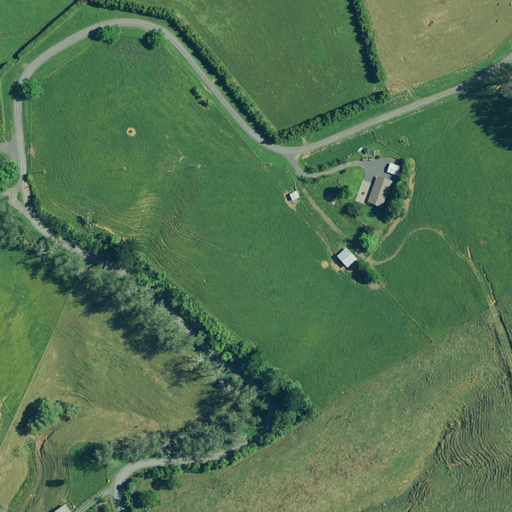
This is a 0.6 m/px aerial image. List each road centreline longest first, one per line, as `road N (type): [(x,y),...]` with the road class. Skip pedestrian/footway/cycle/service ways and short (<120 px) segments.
road 1 (unclassified): [(124,511),(118,481),(125,463),(189,458),(259,426),(273,412),(273,396),(173,307),(28,207),(18,86),(41,54),(124,12),(159,26),(256,136),(288,144),(319,139),(491,69),(511,49)]
road 2 (track): [(511,357),(481,275),(441,236),(417,228),(388,260),(365,261),(301,181),(288,144)]
